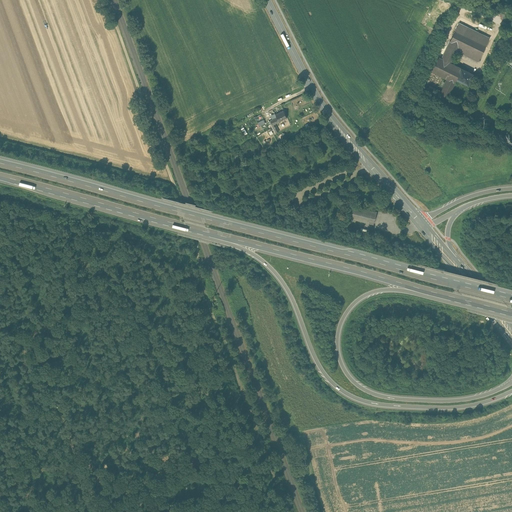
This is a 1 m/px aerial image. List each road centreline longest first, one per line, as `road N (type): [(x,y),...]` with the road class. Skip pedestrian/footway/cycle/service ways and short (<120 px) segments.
road 1 (track): [(107,0),(288,511)]
road 2 (motorway): [(511,298),(0,162)]
road 3 (motorway): [(210,233),(279,276),(324,373),(350,397),(450,410),(511,390)]
road 4 (motorway): [(506,385),(436,401),(376,395),(348,376),(338,335),(361,300),(388,291),(445,293)]
road 5 (primary): [(268,0),(320,102),(421,225)]
road 6 (motorway): [(210,233),(445,293)]
road 7 (motorway): [(0,177),(210,233)]
road 8 (track): [(424,87),(476,112),(511,45)]
road 9 (track): [(281,394),(306,446),(318,511)]
